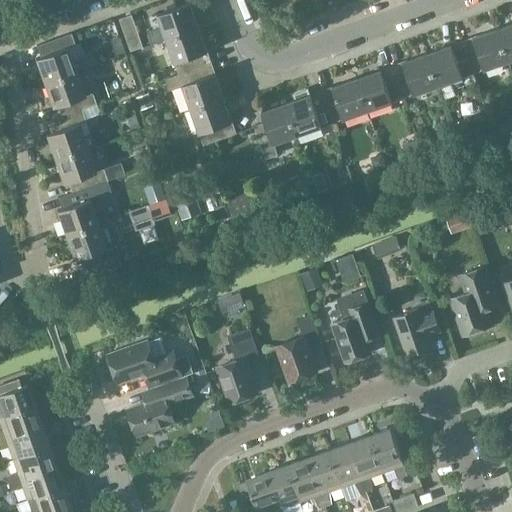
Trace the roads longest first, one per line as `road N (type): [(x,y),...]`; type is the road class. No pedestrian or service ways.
road 1 (residential): [(445,412),(421,396),(373,393),(228,444),(202,465),(181,511)]
road 2 (residential): [(8,28),(39,263),(15,272),(0,229)]
road 3 (residential): [(453,0),(281,61),(253,50),(232,0)]
road 4 (residential): [(129,511),(86,382)]
